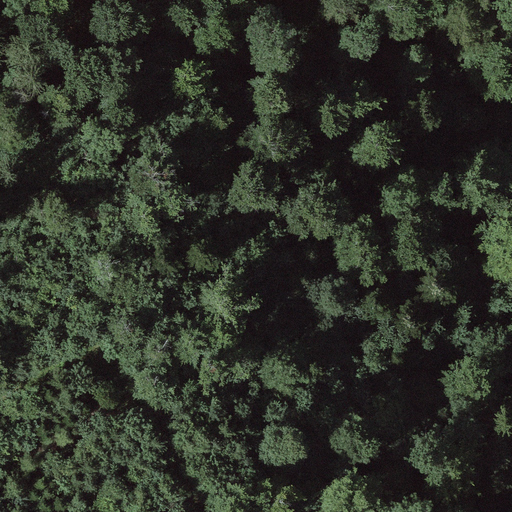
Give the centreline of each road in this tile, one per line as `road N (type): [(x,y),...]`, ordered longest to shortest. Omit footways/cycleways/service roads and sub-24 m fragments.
road 1 (track): [(0,401),(92,351),(114,361),(149,393),(208,511)]
road 2 (track): [(341,0),(354,47),(429,197)]
